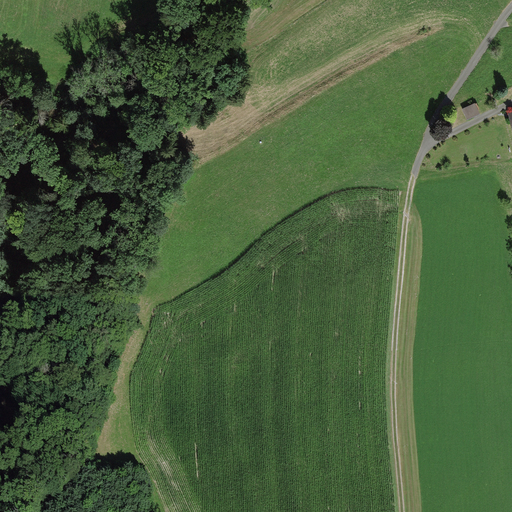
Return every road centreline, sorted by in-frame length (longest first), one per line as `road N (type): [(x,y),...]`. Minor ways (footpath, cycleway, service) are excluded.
road 1 (track): [(398,511),(391,349),(413,175)]
road 2 (track): [(511,6),(438,112),(413,175)]
